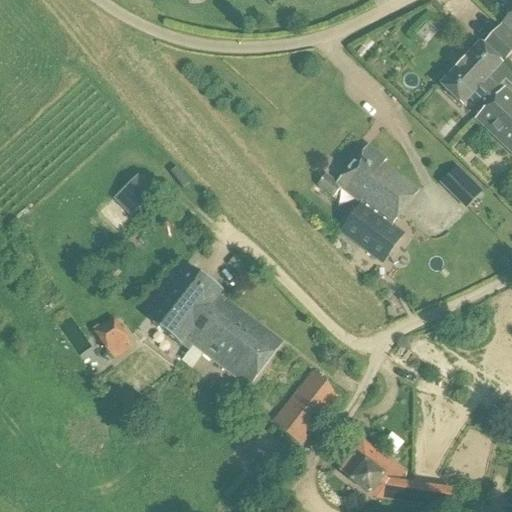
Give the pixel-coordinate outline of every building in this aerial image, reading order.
[(511,15),(500,28),(511,38),(511,15)] [(511,72),(502,64),(511,53),(511,38),(500,28),(482,47),(479,44),(440,86),(462,107),(470,99),(483,111),(501,93),(497,89),(504,81),(511,88),(511,72)] [(501,93),(483,111),(476,120),(511,153),(511,97),(504,90),(501,93)] [(333,199),(341,190),(362,206),(340,234),(381,266),(404,236),(392,227),(419,191),(383,164),(386,161),(368,147),(337,185),(326,176),(317,186),(333,199)] [(483,192),(457,167),(439,185),(465,210),(483,192)] [(143,216),(160,200),(141,179),(124,195),(143,216)] [(185,341),(195,348),(228,304),(219,297),(222,293),(193,271),(153,324),(181,346),(185,341)] [(228,304),(195,348),(249,389),(283,345),(228,304)] [(115,321),(96,334),(114,361),(133,347),(115,321)] [(341,398),(312,375),(273,427),(301,450),(341,398)] [(389,481),(404,483),(405,473),(360,440),(335,470),(371,498),(385,479),(389,482),(389,481)]
